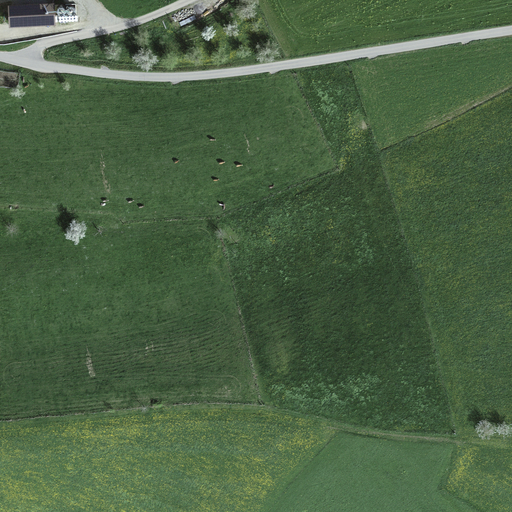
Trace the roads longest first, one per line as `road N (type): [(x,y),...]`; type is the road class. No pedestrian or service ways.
road 1 (unclassified): [(20,62),(108,74),(209,74),(511,30)]
road 2 (unclassified): [(189,0),(44,44),(20,62)]
